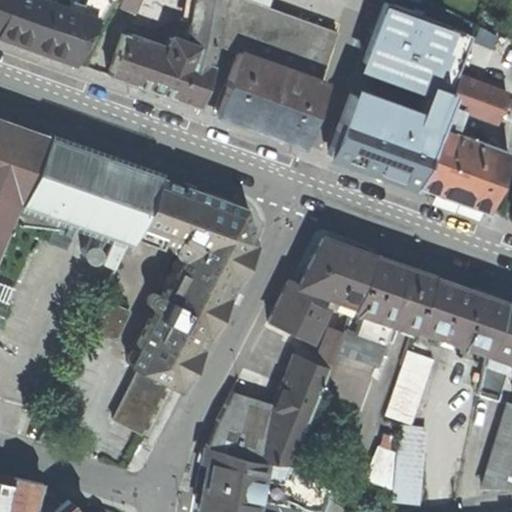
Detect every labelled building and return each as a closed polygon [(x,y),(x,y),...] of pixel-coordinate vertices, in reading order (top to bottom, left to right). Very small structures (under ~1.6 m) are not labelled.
[(66,0),(64,6),(47,0),(2,0),(0,8),(0,34),(70,60),(93,17),(103,0),(80,0),(80,3),(72,0),(66,0)] [(138,0),(118,0),(116,5),(133,12),(138,0)] [(163,47),(208,63),(213,52),(214,43),(220,0),(190,0),(184,40),(167,34),(163,47)] [(249,0),(220,0),(214,43),(234,50),(234,49),(315,78),(334,30),(249,0)] [(325,144),(416,177),(438,118),(472,28),(448,19),(449,16),(404,0),(380,0),(371,25),(373,26),(363,54),(426,77),(415,107),(351,84),(340,113),(337,112),(325,144)] [(118,31),(104,72),(194,104),(208,63),(163,47),(118,31)] [(234,49),(234,50),(212,110),(299,142),(321,80),(315,78),(234,49)] [(459,61),(438,118),(454,124),(463,100),(497,114),(509,81),(459,61)] [(0,118),(0,192),(16,198),(44,134),(0,118)] [(438,118),(416,177),(485,202),(507,143),(504,142),(506,136),(490,130),(488,136),(454,124),(438,118)] [(16,198),(9,212),(17,214),(14,221),(53,227),(58,215),(87,225),(79,245),(78,247),(78,250),(79,252),(80,254),(82,255),(84,255),(87,255),(88,254),(89,253),(91,252),(91,250),(91,248),(91,246),(89,245),(87,243),(93,227),(125,239),(130,228),(155,174),(44,134),(16,198)] [(179,216),(188,192),(156,178),(158,174),(155,174),(130,228),(169,242),(183,218),(179,216)] [(183,218),(169,242),(167,248),(167,250),(169,253),(172,255),(176,255),(180,253),(162,295),(156,292),(153,291),(151,291),(149,292),(146,295),(145,297),(145,299),(145,301),(147,304),(149,306),(153,308),(125,361),(137,367),(164,381),(175,386),(250,240),(238,204),(190,186),(188,192),(179,216),(183,218)] [(16,198),(0,192),(0,234),(9,212),(16,198)] [(368,253),(316,234),(293,281),(285,277),(265,319),(308,340),(325,304),(318,301),(322,292),(348,304),(368,253)] [(415,269),(368,253),(348,304),(338,334),(332,349),(374,364),(389,321),(398,324),(415,269)] [(428,273),(410,326),(482,351),(501,298),(428,273)] [(0,282),(0,316),(12,288),(0,282)] [(100,295),(86,324),(114,337),(128,308),(100,295)] [(511,302),(501,298),(482,351),(504,358),(502,362),(511,365),(511,302)] [(260,459),(287,463),(332,349),(338,334),(326,328),(311,364),(290,354),(264,418),(223,400),(203,444),(246,457),(260,459)] [(404,348),(381,414),(407,423),(430,357),(404,348)] [(491,398),(501,367),(481,359),(474,391),(491,398)] [(164,381),(137,367),(110,418),(138,432),(164,381)] [(511,403),(505,401),(479,486),(510,483),(511,479),(511,477),(511,403)] [(390,482),(388,500),(415,502),(422,425),(396,422),(393,447),(390,482)] [(390,482),(393,447),(374,439),(361,469),(390,482)] [(246,457),(203,444),(198,460),(205,462),(196,508),(218,511),(250,511),(260,459),(246,457)] [(284,470),(273,494),(292,501),(300,508),(310,511),(320,509),(329,489),(284,470)] [(36,486),(35,488),(0,479),(0,511),(66,511),(59,503),(60,502),(58,500),(55,503),(36,491),(38,488),(36,486)]
